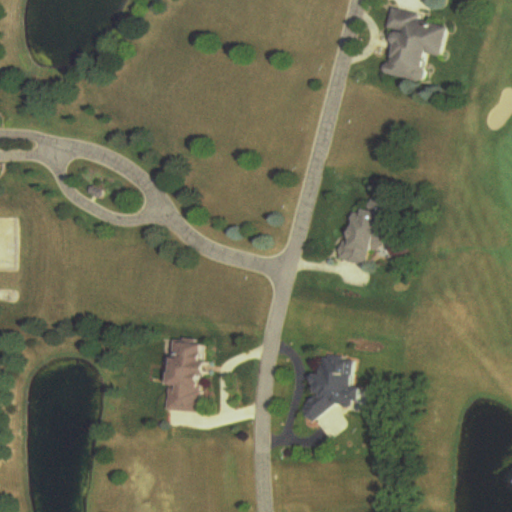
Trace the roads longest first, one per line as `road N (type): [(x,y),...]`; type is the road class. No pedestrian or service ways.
road 1 (residential): [(358,0),(271,364),(268,511)]
road 2 (residential): [(0,145),(42,150),(159,209),(218,255),(288,276)]
